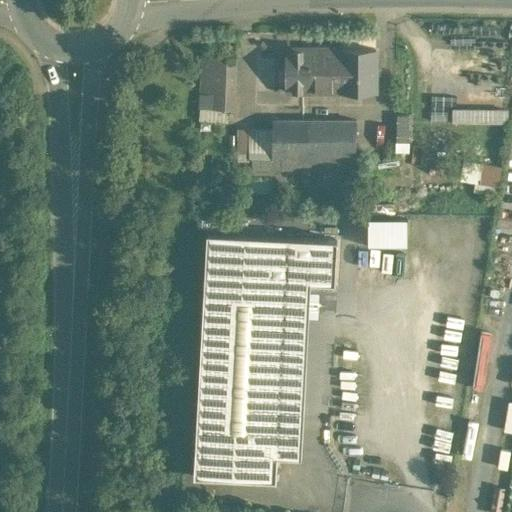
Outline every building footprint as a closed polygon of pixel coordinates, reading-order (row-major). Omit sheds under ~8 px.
[(301,33),(276,33),(275,43),(301,45),(301,33)] [(376,49),(288,48),(288,91),(376,92),(376,49)] [(235,58),(204,56),(203,80),(234,82),(235,58)] [(234,82),(203,80),(201,107),(233,109),(234,82)] [(357,120),(273,119),(272,151),(272,169),(311,170),(329,170),(355,170),(357,120)] [(249,129),(238,129),(238,150),(249,150),(249,129)] [(272,151),(254,151),(253,169),(272,169),(272,151)] [(497,184),(500,164),(462,158),(459,178),(497,184)] [(329,170),(311,170),(311,180),(329,180),(329,170)] [(355,170),(329,170),(329,180),(355,180),(355,170)] [(404,241),(404,215),(365,214),(365,240),(404,241)] [(337,239),(208,232),(206,272),(287,277),(287,279),(335,282),(337,239)] [(287,277),(206,272),(196,449),(278,453),(287,279),(287,277)] [(278,453),(196,449),(195,474),(277,479),(278,453)]
